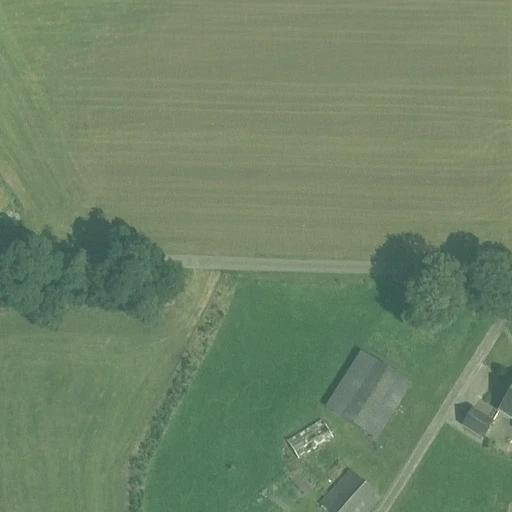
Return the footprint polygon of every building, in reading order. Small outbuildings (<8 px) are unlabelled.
[(0,207),(10,203),(3,188),(0,189),(0,207)] [(327,408),(373,438),(408,384),(360,354),(327,408)] [(511,391),(500,412),(511,419),(511,391)] [(461,426),(483,440),(494,422),(471,408),(461,426)] [(286,441),(298,461),(333,441),(321,420),(286,441)] [(319,505),(326,511),(369,511),(381,499),(349,470),(319,505)]
